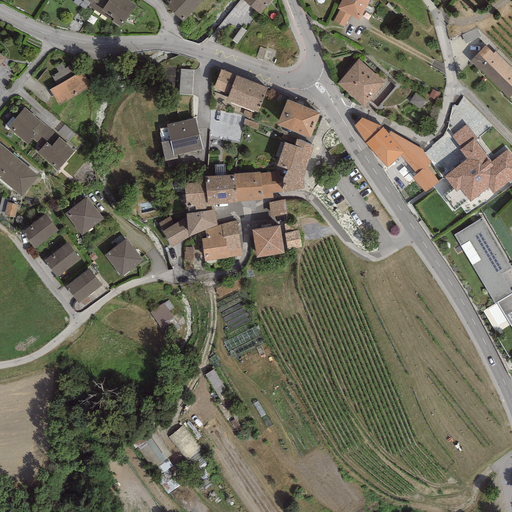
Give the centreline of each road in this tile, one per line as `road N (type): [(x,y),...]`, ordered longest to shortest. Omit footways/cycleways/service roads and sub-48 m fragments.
road 1 (residential): [(416,233),(380,258),(360,256),(311,200),(294,195),(268,200),(254,213),(242,265),(163,276)]
road 2 (tertiary): [(0,12),(77,44),(169,46),(282,81),(307,77)]
road 3 (tertiary): [(510,396),(416,233)]
road 4 (residential): [(335,108),(428,146),(445,130),(453,83)]
road 5 (tertiary): [(416,233),(335,108)]
